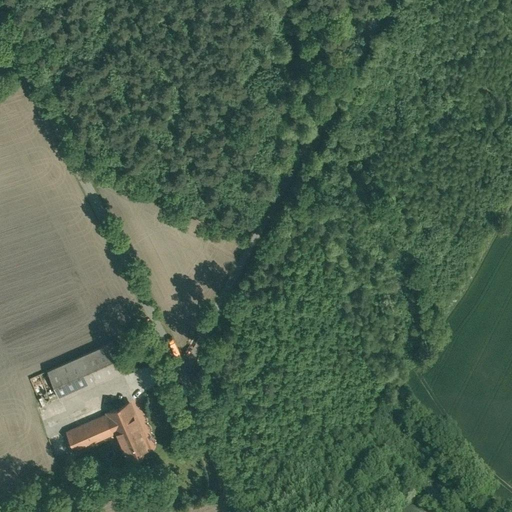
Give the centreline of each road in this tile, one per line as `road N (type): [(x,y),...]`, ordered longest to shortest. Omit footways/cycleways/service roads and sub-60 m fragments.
road 1 (unclassified): [(226,511),(177,372),(12,54)]
road 2 (track): [(378,0),(177,372)]
